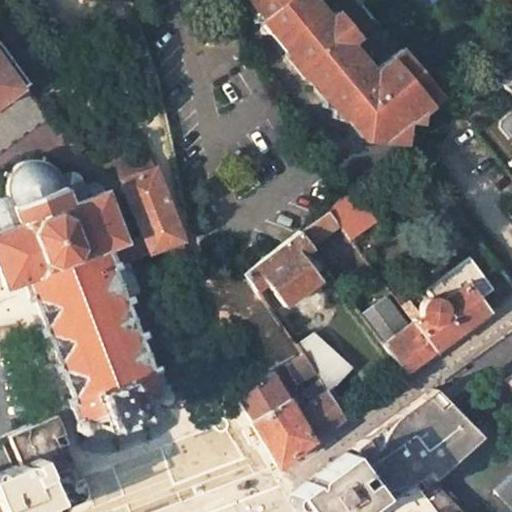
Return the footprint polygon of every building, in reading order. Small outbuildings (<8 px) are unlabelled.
[(239,0),(249,12),(254,8),(270,28),(268,30),(269,32),(267,35),(285,57),(287,55),(289,58),(292,56),(305,73),(303,75),(304,77),(302,79),(319,101),(321,99),(323,100),(325,98),(342,119),(359,141),(402,146),(404,123),(405,115),(417,117),(438,99),(355,0),(239,0)] [(511,7),(502,0),(486,0),(481,7),(511,30),(511,7)] [(265,32),(267,35),(269,32),(268,30),(270,28),(254,8),(249,12),(251,14),(248,22),(257,22),(258,24),(257,33),(265,32)] [(0,96),(23,80),(0,47),(0,96)] [(289,63),(289,71),(297,73),(302,79),(304,77),(303,75),(305,73),(292,56),(289,58),(287,55),(285,57),(289,63)] [(511,66),(494,80),(511,97),(511,66)] [(321,99),(319,101),(321,103),(319,108),(326,110),(330,114),(330,122),(335,121),(337,124),(342,119),(325,98),(323,100),(321,99)] [(500,128),(511,141),(511,111),(500,121),(500,128)] [(417,117),(405,115),(404,123),(416,124),(417,117)] [(109,159),(140,236),(121,243),(127,258),(166,243),(180,238),(143,146),(109,159)] [(0,275),(4,286),(18,280),(26,298),(30,297),(42,328),(38,329),(40,335),(44,334),(55,360),(50,362),(53,369),(57,367),(68,394),(64,396),(74,419),(72,422),(74,429),(80,432),(86,429),(87,423),(86,418),(100,413),(105,426),(114,422),(114,418),(116,417),(115,413),(127,409),(128,411),(131,413),(134,414),(142,411),(137,398),(148,394),(150,397),(151,399),(156,402),(160,401),(163,399),(164,395),(165,391),(163,389),(158,384),(150,362),(146,364),(135,337),(139,335),(136,328),(132,330),(122,302),(126,301),(124,297),(119,297),(107,266),(126,259),(127,258),(121,243),(98,184),(96,180),(90,178),(88,179),(85,180),(81,183),(81,178),(80,175),(78,171),(75,168),(71,167),(66,168),(62,171),(59,175),(57,170),(54,165),(48,160),(43,158),(32,155),(23,157),(17,160),(13,163),(9,168),(7,171),(4,181),(5,188),(6,194),(3,194),(0,194),(0,275)] [(379,219),(355,190),(346,197),(330,209),(342,226),(352,240),(379,219)] [(330,209),(301,231),(313,249),(342,226),(330,209)] [(278,249),(245,274),(258,290),(268,283),(285,305),(321,279),(304,256),(313,249),(301,231),(278,249)] [(180,238),(166,243),(171,256),(185,250),(180,238)] [(404,308),(413,319),(434,348),(465,324),(487,309),(479,297),(494,286),(470,253),(425,286),(431,294),(427,296),(423,299),(421,303),(419,309),(420,314),(415,307),(416,306),(412,301),(404,308)] [(124,297),(139,291),(126,259),(107,266),(119,297),(124,297)] [(384,297),(361,314),(402,370),(423,355),(434,348),(413,319),(404,325),(384,297)] [(320,379),(324,385),(350,368),(313,336),(298,345),(302,351),(313,368),(320,379)] [(304,373),(313,368),(302,351),(229,388),(274,464),(316,433),(342,414),(324,385),(320,379),(312,385),(304,389),(311,401),(299,409),(304,417),(298,420),(275,379),(284,374),(288,381),(294,378),(295,379),(304,373)] [(320,379),(313,368),(304,373),(312,385),(320,379)] [(511,472),(494,489),(511,508),(511,373),(504,380),(511,391),(511,472)] [(367,435),(351,446),(386,495),(411,478),(418,488),(431,477),(480,434),(434,385),(418,397),(378,426),(384,433),(378,442),(374,445),(367,435)] [(0,433),(0,511),(42,511),(84,493),(53,410),(0,433)] [(363,511),(380,500),(345,450),(288,491),(303,511),(363,511)] [(463,511),(431,477),(418,488),(436,511),(463,511)]
